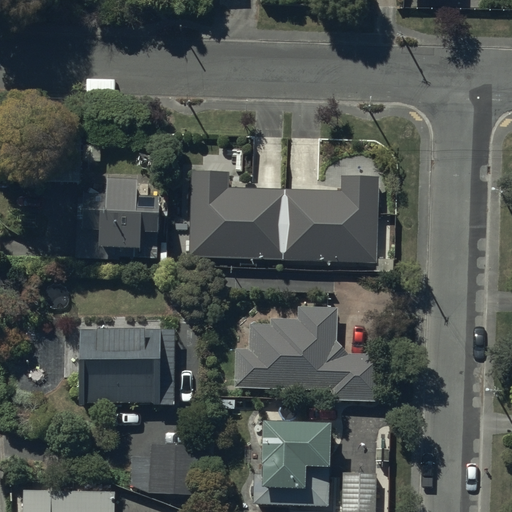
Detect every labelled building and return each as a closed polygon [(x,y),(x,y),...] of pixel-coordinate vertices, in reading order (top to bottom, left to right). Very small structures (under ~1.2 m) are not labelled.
[(284,260),(285,192),(228,191),(229,174),(193,173),(191,258),(284,260)] [(285,192),(284,260),(376,262),(378,177),(343,176),(342,194),(285,192)] [(136,183),(108,182),(107,198),(84,197),(84,199),(77,199),(75,260),(119,262),(120,252),(135,252),(134,259),(156,260),(156,250),(159,250),(160,200),(136,199),(136,183)] [(338,308),(298,308),(298,320),(269,319),(269,325),(249,324),(249,349),(236,349),(235,389),(332,392),(331,401),(381,402),(382,355),(349,355),(337,342),(338,308)] [(175,332),(81,333),(79,333),(80,408),(96,408),(96,406),(153,405),(153,407),(176,407),(175,332)] [(263,424),(262,442),(254,442),(253,474),(244,474),(243,507),(329,509),(330,485),(334,485),(334,478),(340,478),(340,445),(331,445),(332,426),(263,424)] [(200,449),(152,446),(152,458),(131,458),(130,487),(149,495),(198,497),(200,449)] [(378,511),(379,475),(343,474),(342,511),(378,511)] [(114,511),(115,494),(26,492),(25,511),(114,511)]
